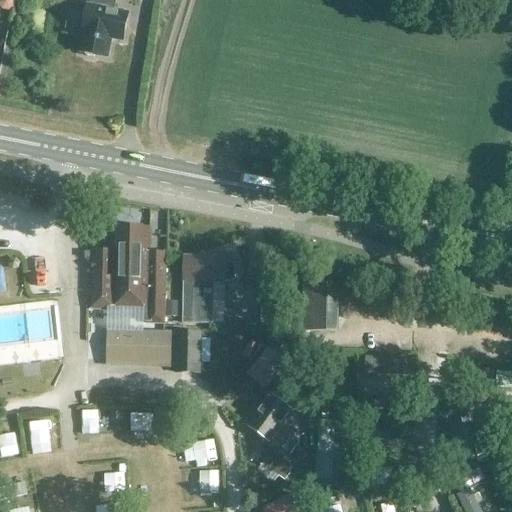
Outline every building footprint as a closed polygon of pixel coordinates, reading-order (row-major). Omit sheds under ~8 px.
[(0,0),(0,8),(14,4),(12,0),(0,0)] [(105,58),(110,39),(122,42),(128,16),(113,13),(115,0),(91,0),(90,8),(87,7),(81,33),(84,33),(80,53),(105,58)] [(163,311),(164,253),(149,253),(149,244),(142,244),(143,229),(114,229),(113,253),(91,252),(90,311),(144,311),(144,325),(165,326),(166,311),(163,311)] [(181,324),(209,325),(210,283),(224,283),(224,282),(232,282),(234,279),(235,266),(232,265),(224,265),(224,258),(183,257),(181,324)] [(301,283),(301,333),(338,333),(338,283),(301,283)] [(262,298),(261,328),(286,329),(286,299),(262,298)] [(228,323),(227,334),(260,335),(260,324),(228,323)] [(107,333),(107,360),(170,361),(170,333),(142,333),(107,333)] [(175,334),(174,375),(199,375),(200,333),(175,334)] [(222,372),(223,335),(204,334),(203,371),(222,372)] [(0,349),(0,361),(59,362),(59,351),(0,349)] [(267,349),(245,376),(263,392),(286,364),(267,349)] [(270,395),(269,394),(247,429),(269,444),(291,411),(293,412),(304,397),(281,380),(270,395)] [(30,411),(31,431),(49,431),(48,410),(30,411)] [(80,443),(98,442),(96,410),(78,411),(80,443)] [(124,446),(148,446),(149,411),(125,410),(124,446)] [(33,450),(54,449),(53,437),(32,438),(33,450)] [(214,442),(181,444),(183,468),(215,466),(214,442)] [(210,501),(219,500),(218,474),(208,475),(210,501)] [(260,508),(261,511),(290,511),(285,498),(260,508)]
